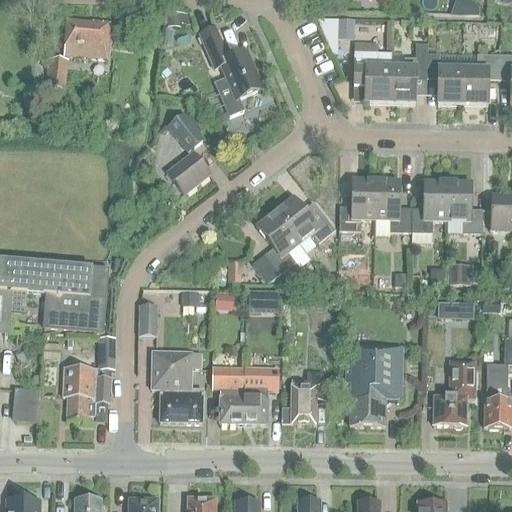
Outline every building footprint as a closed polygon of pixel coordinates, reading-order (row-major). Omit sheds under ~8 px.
[(478,19),(479,10),(467,0),(456,0),(450,18),(478,19)] [(191,26),(192,16),(167,15),(167,29),(180,30),(180,26),(191,26)] [(92,27),(67,25),(64,61),(105,65),(108,27),(92,25),(92,27)] [(338,25),(337,45),(354,45),(354,25),(338,25)] [(226,63),(213,32),(198,39),(213,73),(220,70),(234,104),(260,93),(244,55),(226,63)] [(402,72),(388,71),(388,108),(413,108),(413,83),(424,83),(425,58),(425,48),(414,48),(413,63),(402,62),(402,72)] [(363,107),(388,108),(388,71),(389,60),(389,58),(389,57),(375,57),(352,56),(352,81),(363,82),(363,107)] [(425,58),(424,83),(436,83),(435,109),(460,109),(461,73),(436,73),(437,58),(425,58)] [(486,84),(497,84),(498,60),(475,59),(475,74),(461,73),(460,109),(485,110),(486,84)] [(508,110),(511,110),(511,60),(498,60),(497,84),(509,85),(508,110)] [(66,65),(49,64),(47,94),(64,95),(66,65)] [(181,119),(167,130),(187,156),(190,153),(202,144),(196,137),(184,120),(182,118),(181,119)] [(208,176),(192,156),(165,177),(182,197),(208,176)] [(359,224),(374,224),(375,184),(350,184),(350,211),(338,211),(337,235),(358,236),(359,224)] [(387,236),(409,237),(409,212),(397,212),(397,185),(375,184),(374,224),(374,241),(387,241),(387,236)] [(445,226),(445,186),(422,185),(422,212),(409,212),(409,237),(410,237),(410,247),(430,247),(430,237),(430,225),(445,226)] [(469,186),(445,186),(445,226),(459,226),(459,238),(480,238),(481,214),(468,213),(469,186)] [(488,234),(511,235),(511,200),(511,199),(489,198),(488,234)] [(296,249),(298,247),(308,239),(316,249),(334,235),(311,205),(300,214),(290,201),(271,216),(296,249)] [(296,249),(271,216),(253,231),(270,252),(260,260),(276,280),(294,266),(306,257),(298,247),(296,249)] [(495,245),(487,245),(487,257),(495,258),(495,245)] [(100,339),(106,273),(0,263),(0,336),(8,337),(12,296),(45,299),(42,333),(100,339)] [(369,267),(350,267),(350,286),(368,287),(369,267)] [(469,288),(469,269),(448,268),(448,288),(469,288)] [(442,291),(443,272),(430,272),(429,290),(442,291)] [(406,278),(394,278),(393,290),(405,291),(406,278)] [(199,306),(199,296),(181,296),(181,309),(195,309),(196,309),(199,309),(199,306)] [(233,298),(232,316),(239,316),(240,299),(233,298)] [(493,313),(493,301),(482,301),(481,313),(493,313)] [(458,306),(458,323),(473,323),(473,307),(458,306)] [(155,310),(138,310),(137,342),(154,343),(155,310)] [(114,342),(98,341),(97,374),(113,374),(114,342)] [(511,343),(503,344),(502,370),(511,370),(511,343)] [(401,352),(347,350),(345,407),(349,407),(348,430),(383,431),(383,405),(400,405),(401,352)] [(199,358),(151,358),(150,395),(158,395),(158,427),(201,428),(201,395),(190,395),(190,373),(199,373),(199,358)] [(60,401),(65,402),(64,425),(92,426),(92,410),(106,410),(107,384),(96,384),(96,373),(63,372),(62,385),(61,385),(60,401)] [(466,372),(447,372),(447,403),(432,403),(432,432),(464,433),(465,404),(472,404),(472,389),(465,389),(466,372)] [(218,428),(242,429),(243,374),(211,373),(211,394),(219,394),(218,428)] [(275,374),(243,374),(242,429),(265,429),(265,395),(275,395),(275,374)] [(504,385),(505,374),(484,374),(484,434),(508,434),(508,407),(504,406),(504,385)] [(321,377),(306,376),(306,384),(291,383),(290,406),(279,406),(279,430),(314,431),(314,406),(325,406),(325,388),(321,388),(321,377)] [(94,502),(87,502),(85,504),(73,504),(73,511),(100,511),(100,504),(95,504),(94,502)] [(38,511),(39,506),(36,506),(34,503),(26,503),(24,506),(5,506),(4,511),(38,511)] [(150,503),(145,503),(143,505),(128,505),(127,511),(154,511),(155,505),(152,505),(150,503)] [(212,511),(213,504),(187,503),(186,511),(212,511)]
